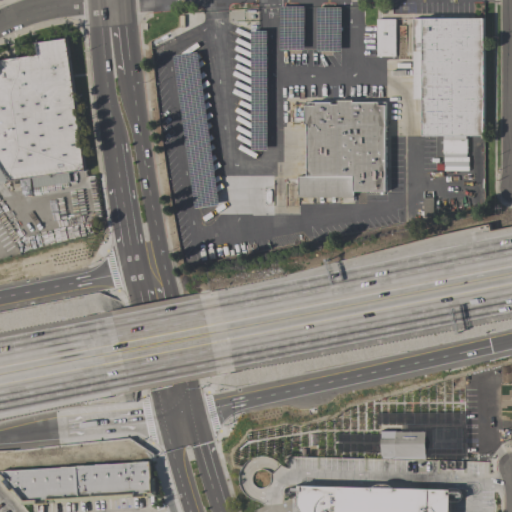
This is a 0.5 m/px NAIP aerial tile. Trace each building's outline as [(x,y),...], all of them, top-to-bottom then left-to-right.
[(483,135),(466,135),(466,156),(467,156),(467,170),(443,170),(443,153),(442,135),(422,136),(422,99),(413,99),(412,18),(483,18),(483,135)] [(377,19),(395,19),(395,56),(377,56),(377,19)] [(0,59),(38,54),(36,43),(66,38),(84,169),(83,170),(68,173),(69,182),(33,187),(32,178),(9,182),(7,180),(0,184),(0,59)] [(305,196),(305,207),(301,207),(301,197),(297,197),(297,176),(306,176),(306,124),(305,124),(305,104),(313,104),(313,102),(331,102),(331,104),(337,104),(337,100),(352,100),(352,102),(385,102),(385,191),(352,191),(352,196),(305,196)] [(424,432),(424,456),(394,457),(394,456),(379,456),(379,439),(380,439),(380,431),(423,431),(423,432),(424,432)] [(0,477),(0,470),(149,461),(150,479),(154,478),(155,495),(21,504),(0,477)] [(298,484),(303,483),(357,484),(364,485),(371,485),(373,483),(374,482),(378,481),(385,481),(391,483),(396,486),(450,488),(450,490),(458,490),(460,491),(462,492),(462,494),(462,496),(462,498),(460,499),(458,500),(450,499),(449,511),(300,511),(297,505),(297,495),(289,495),(287,494),(286,492),(286,490),(287,488),(289,487),(292,486),(298,487),(298,484)]
